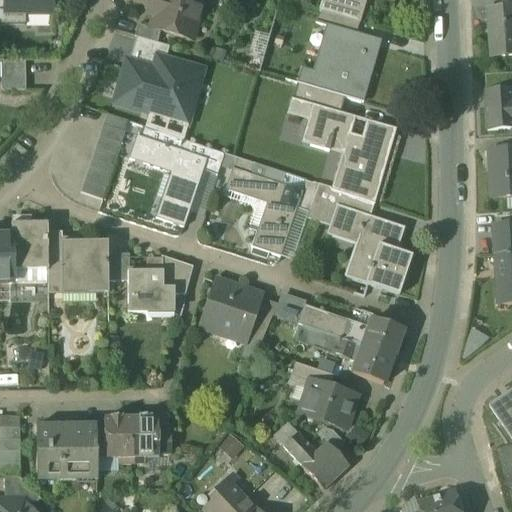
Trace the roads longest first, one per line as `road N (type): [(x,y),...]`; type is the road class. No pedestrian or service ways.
road 1 (tertiary): [(386,464),(425,387),(447,293),(446,0)]
road 2 (residential): [(17,162),(47,201),(305,288)]
road 3 (residential): [(17,162),(49,115),(103,0)]
road 4 (residential): [(511,353),(464,395),(457,418),(465,463)]
